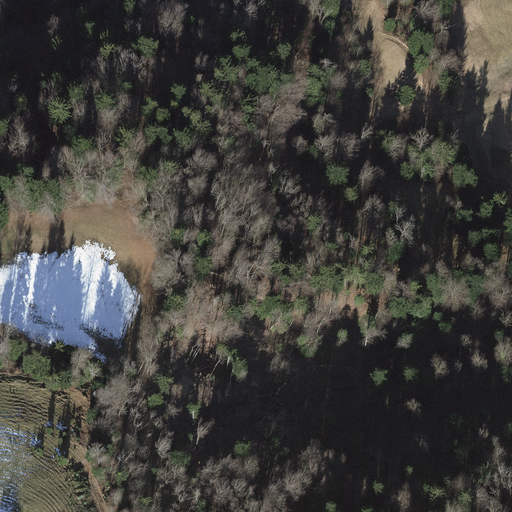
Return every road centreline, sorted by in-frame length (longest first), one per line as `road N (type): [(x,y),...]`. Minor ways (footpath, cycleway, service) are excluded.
road 1 (track): [(266,0),(298,94),(288,157),(297,183),(393,295),(385,319)]
road 2 (track): [(0,47),(118,0)]
